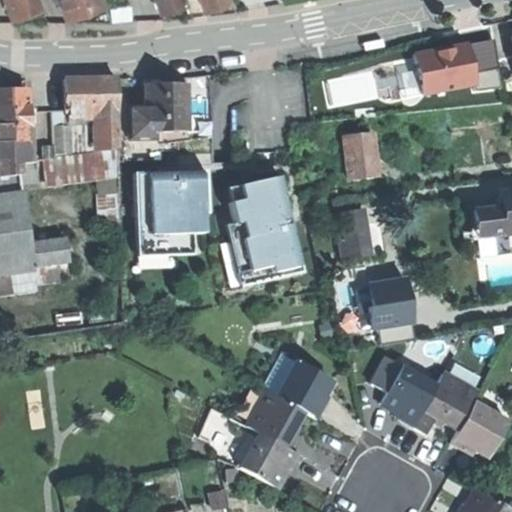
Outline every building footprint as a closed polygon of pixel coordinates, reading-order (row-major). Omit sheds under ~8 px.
[(27,13),(41,8),(38,0),(6,0),(13,18),(27,13)] [(59,0),(66,19),(86,11),(105,4),(103,0),(59,0)] [(188,4),(186,0),(155,0),(161,14),(174,9),(188,4)] [(231,2),(230,0),(199,0),(204,11),(213,8),(231,2)] [(494,42),(478,45),(481,62),(497,59),(494,42)] [(441,70),(481,62),(478,45),(437,53),(441,70)] [(97,122),(117,121),(116,78),(96,79),(97,111),(97,122)] [(65,112),(97,111),(96,79),(64,80),(65,112)] [(163,85),(144,86),(145,108),(127,109),(128,139),(148,138),(148,132),(186,131),(185,84),(163,85)] [(0,144),(28,144),(27,124),(27,109),(26,90),(11,91),(0,91),(0,144)] [(119,150),(117,121),(97,122),(98,152),(119,150)] [(346,134),(349,180),(385,178),(382,131),(346,134)] [(28,161),(28,144),(0,144),(0,165),(18,162),(28,161)] [(30,244),(18,162),(0,165),(0,271),(32,267),(66,262),(68,262),(65,239),(63,239),(57,240),(44,242),(30,244)] [(205,172),(132,174),(135,250),(157,249),(157,236),(190,235),(201,234),(201,215),(206,215),(205,172)] [(278,178),(237,187),(241,201),(230,203),(228,204),(232,224),(234,233),(230,234),(242,286),(300,273),(278,178)] [(227,189),(230,203),(241,201),(237,187),(227,189)] [(505,233),(505,234),(511,233),(511,191),(500,193),(502,207),(505,233)] [(477,236),(505,233),(502,207),(474,211),(477,236)] [(363,209),(336,213),(343,260),(370,255),(363,209)] [(238,287),(242,286),(230,234),(234,233),(232,224),(224,226),(238,287)] [(191,256),(190,235),(157,236),(157,249),(135,250),(135,258),(191,256)] [(69,281),(66,262),(32,267),(34,286),(69,281)] [(0,294),(35,289),(34,286),(32,267),(0,271),(0,294)] [(374,282),(378,343),(420,340),(416,279),(374,282)] [(293,364),(273,400),(302,415),(316,422),(321,412),(325,404),(322,402),(331,385),(293,364)] [(418,418),(435,388),(400,369),(379,406),(389,411),(396,416),(394,420),(412,430),(418,418)] [(441,376),(435,388),(418,418),(430,424),(436,428),(439,424),(455,433),(471,404),(476,395),(441,376)] [(245,429),(257,436),(286,452),(292,440),(296,433),(294,432),(302,415),(273,400),(264,395),(245,429)] [(506,424),(471,404),(455,433),(448,446),(459,452),(465,456),(467,452),(485,462),(506,424)] [(238,470),(275,491),(281,479),(284,474),(288,477),(298,458),(286,452),(257,436),(238,470)] [(509,511),(473,492),(464,510),(459,507),(456,511),(509,511)]
